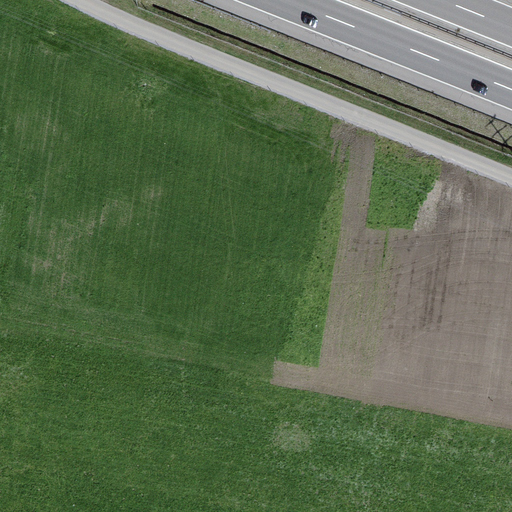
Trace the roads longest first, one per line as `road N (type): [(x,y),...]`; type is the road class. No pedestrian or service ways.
road 1 (track): [(511,178),(81,0)]
road 2 (motorway): [(282,0),(511,91)]
